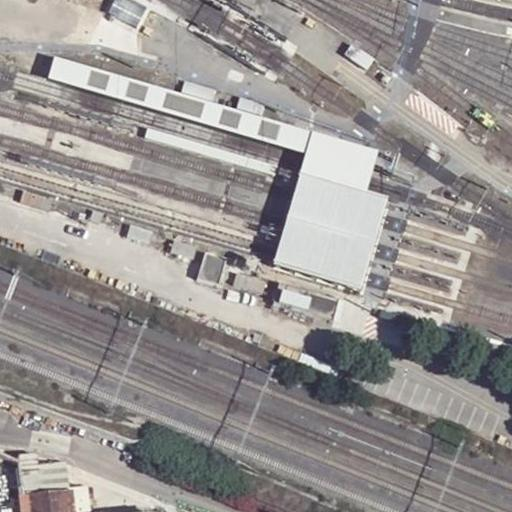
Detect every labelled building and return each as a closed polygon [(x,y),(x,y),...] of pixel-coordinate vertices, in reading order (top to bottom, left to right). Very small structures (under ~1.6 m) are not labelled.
[(345,63),(368,78),(375,68),(353,52),(345,63)] [(382,87),(388,92),(392,85),(386,81),(382,87)] [(372,159),(313,141),(301,182),(360,199),(372,159)] [(273,276),(362,302),(389,208),(360,199),(301,182),(273,276)] [(220,295),(228,269),(206,263),(199,289),(220,295)] [(253,268),(250,268),(248,270),(247,273),(247,276),(249,278),(252,279),(255,279),(257,278),(259,275),(259,273),(258,270),(256,268),(253,268)] [(341,309),(281,292),(275,314),(334,331),(341,309)] [(454,333),(433,328),(430,341),(463,349),(467,336),(463,336),(459,331),(454,333)] [(44,511),(84,511),(78,460),(39,465),(44,511)]
